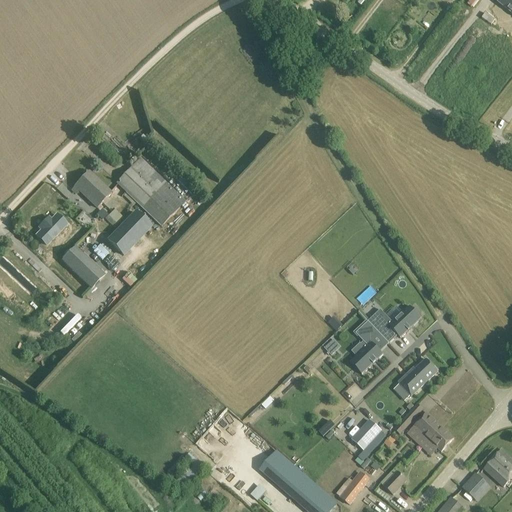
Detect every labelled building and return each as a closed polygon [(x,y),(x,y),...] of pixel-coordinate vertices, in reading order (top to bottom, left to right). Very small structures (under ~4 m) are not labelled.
[(511,0),(493,0),(486,10),(511,29),(511,0)] [(140,159),(116,184),(161,227),(185,202),(140,159)] [(111,195),(95,179),(88,173),(74,187),(75,187),(72,190),(77,195),(79,192),(98,209),(111,195)] [(135,212),(107,242),(123,258),(152,228),(135,212)] [(118,225),(109,216),(108,217),(106,219),(114,228),(117,226),(118,225)] [(104,230),(98,235),(102,240),(109,235),(104,230)] [(102,261),(109,253),(100,245),(93,252),(102,261)] [(104,276),(75,249),(62,262),(91,290),(104,276)] [(359,313),(389,345),(398,336),(401,339),(422,319),(421,318),(420,320),(409,309),(411,307),(410,307),(393,323),(381,310),(368,322),(360,313),(359,313)] [(389,345),(359,313),(359,314),(368,323),(356,334),(367,347),(350,363),(351,364),(353,362),(364,373),(361,375),(362,375),(383,355),(381,353),(389,345)] [(338,345),(333,341),(325,349),(332,356),(336,352),(333,349),(338,345)] [(398,383),(412,397),(438,372),(427,360),(415,371),(413,369),(398,383)] [(394,430),(400,435),(409,426),(419,415),(422,411),(423,410),(417,405),(394,430)] [(427,414),(426,415),(423,419),(414,428),(425,437),(438,424),(427,414)] [(331,421),(319,433),(324,437),(336,426),(331,421)] [(352,441),(364,452),(382,432),(370,421),(352,441)] [(438,449),(440,451),(441,453),(454,439),(438,424),(425,437),(438,449)] [(396,441),(391,437),(384,444),(389,449),(396,441)] [(274,451),(258,469),(307,511),(327,511),(335,504),(274,451)] [(506,487),(511,480),(511,460),(501,451),(486,469),(506,487)] [(408,481),(395,469),(381,484),(394,496),(408,481)] [(476,475),(463,489),(475,501),(489,486),(476,475)] [(355,484),(353,482),(339,499),(349,507),(369,482),(362,476),(355,484)] [(261,500),(272,490),(265,482),(254,493),(261,500)] [(463,511),(465,510),(459,504),(451,498),(439,511),(463,511)]
